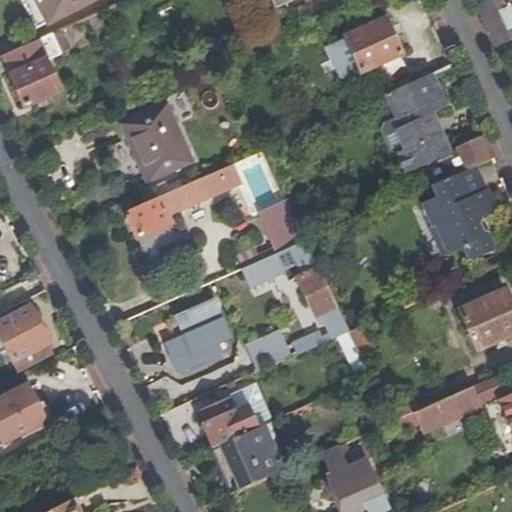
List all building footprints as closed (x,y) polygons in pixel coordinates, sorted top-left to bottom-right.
[(94,0),(39,0),(51,22),(94,0)] [(267,0),(273,12),(299,0),(267,0)] [(511,0),(473,0),(495,47),(511,39),(511,0)] [(87,19),(97,41),(108,36),(98,15),(87,19)] [(342,42),(356,75),(357,75),(369,70),(376,85),(404,74),(382,24),(342,40),(342,42)] [(52,36),(57,46),(66,42),(61,32),(52,36)] [(40,104),(45,102),(60,95),(45,63),(61,56),(57,46),(52,36),(3,57),(12,77),(10,78),(25,111),(40,104)] [(337,83),(356,75),(342,42),(323,49),(337,83)] [(419,168),(443,157),(424,118),(430,115),(441,111),(435,99),(439,97),(430,77),(382,99),(391,120),(379,126),(378,129),(387,151),(391,151),(402,175),(419,168)] [(120,127),(147,185),(193,164),(167,106),(120,127)] [(424,118),(443,157),(449,154),(430,115),(424,118)] [(464,173),(474,168),(490,161),(480,139),(455,150),(455,152),(464,173)] [(428,189),(432,187),(464,173),(455,152),(449,154),(443,157),(419,168),(428,189)] [(156,201),(130,213),(132,217),(127,219),(144,256),(177,241),(164,212),(207,193),(207,195),(240,180),(233,166),(170,195),(156,201)] [(483,209),(490,206),(474,168),(464,173),(432,187),(437,199),(421,206),(430,227),(431,230),(434,228),(444,251),(446,250),(447,254),(460,248),(465,259),(474,262),(489,255),(493,248),(487,235),(482,234),(479,226),(483,209)] [(151,190),(156,201),(170,195),(165,184),(151,190)] [(303,243),(284,204),(259,215),(278,255),(286,251),(303,243)] [(425,227),(430,227),(421,206),(418,211),(425,227)] [(493,215),(490,206),(483,209),(479,226),(483,219),(493,215)] [(438,258),(447,254),(446,250),(444,251),(434,228),(431,230),(427,231),(438,258)] [(303,243),(286,251),(298,277),(294,279),(311,315),(315,313),(325,334),(342,326),(303,243)] [(460,312),(478,351),(511,336),(511,311),(504,292),(460,312)] [(46,358),(42,348),(48,345),(29,309),(0,323),(0,344),(15,374),(46,358)] [(329,341),(336,338),(346,334),(342,326),(325,334),(329,341)] [(346,334),(359,360),(374,353),(362,327),(346,334)] [(298,343),(302,353),(323,344),(318,334),(298,343)] [(336,338),(357,384),(368,379),(359,360),(346,334),(336,338)] [(418,412),(414,414),(423,434),(480,409),(478,405),(504,392),(497,377),(418,412)] [(265,425),(269,423),(253,386),(230,396),(236,411),(248,406),(258,428),(265,425)] [(219,445),(258,428),(248,406),(236,411),(230,396),(199,410),(205,424),(202,425),(212,448),(219,445)] [(511,397),(500,402),(511,429),(511,397)] [(392,424),(414,414),(418,412),(412,398),(386,410),(392,424)] [(0,414),(0,444),(5,454),(45,434),(28,400),(0,414)] [(238,492),(285,471),(265,425),(258,428),(219,445),(238,492)] [(338,448),(322,455),(331,476),(327,478),(342,511),(377,511),(387,508),(365,461),(347,469),(338,448)]
